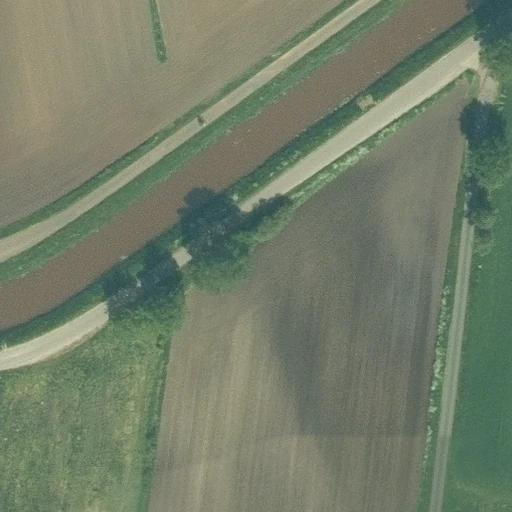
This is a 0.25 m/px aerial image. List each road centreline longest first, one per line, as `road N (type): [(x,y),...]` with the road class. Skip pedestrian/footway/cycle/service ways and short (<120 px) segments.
road 1 (track): [(490,33),(434,511)]
road 2 (unclassified): [(369,0),(75,209),(0,250)]
